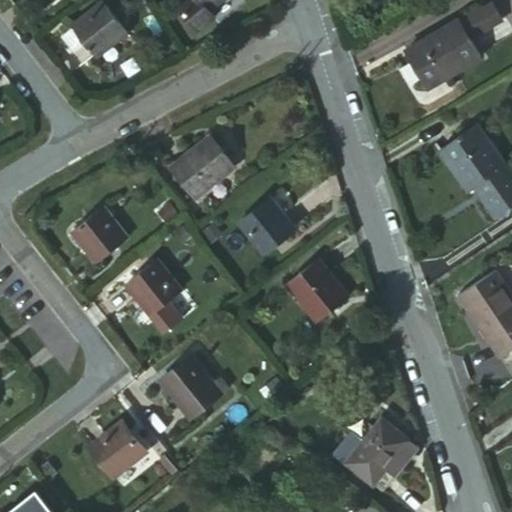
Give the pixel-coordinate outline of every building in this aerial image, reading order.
[(204,0),(206,1),(218,14),(235,0),(204,0)] [(223,23),(218,14),(206,1),(192,11),(209,34),(223,23)] [(105,60),(136,34),(112,5),(82,29),(105,60)] [(490,9),(461,25),(471,42),(500,25),(490,9)] [(414,61),(424,79),(428,86),(481,59),(471,42),(461,25),(461,24),(409,52),(414,61)] [(414,85),(424,79),(414,61),(404,66),(414,85)] [(498,217),(511,210),(511,190),(480,128),(448,145),(472,188),(480,183),(498,217)] [(204,200),(242,171),(221,142),(182,171),(204,200)] [(277,259),(301,238),(275,205),(250,225),(277,259)] [(95,261),(129,239),(110,211),(75,232),(95,261)] [(173,302),(185,292),(164,264),(133,290),(156,317),(173,302)] [(326,325),(353,304),(322,266),(296,287),(326,325)] [(511,342),(511,295),(493,269),(457,295),(498,353),(511,342)] [(156,317),(171,334),(188,320),(173,302),(156,317)] [(195,417),(225,391),(197,360),(167,385),(195,417)] [(372,490),(407,442),(378,422),(344,468),(372,490)] [(115,475),(148,450),(124,424),(94,449),(115,475)] [(415,447),(407,442),(372,490),(380,496),(415,447)]
